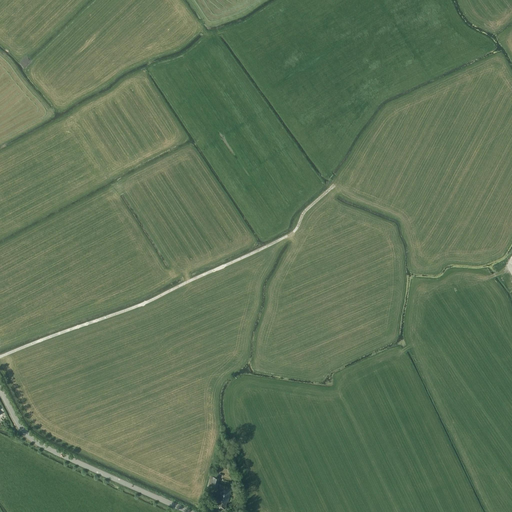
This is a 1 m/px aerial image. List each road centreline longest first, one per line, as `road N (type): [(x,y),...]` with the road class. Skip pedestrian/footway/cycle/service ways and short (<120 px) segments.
road 1 (track): [(0,356),(142,303),(290,233),(334,184)]
road 2 (tertiary): [(189,511),(34,440),(0,388)]
